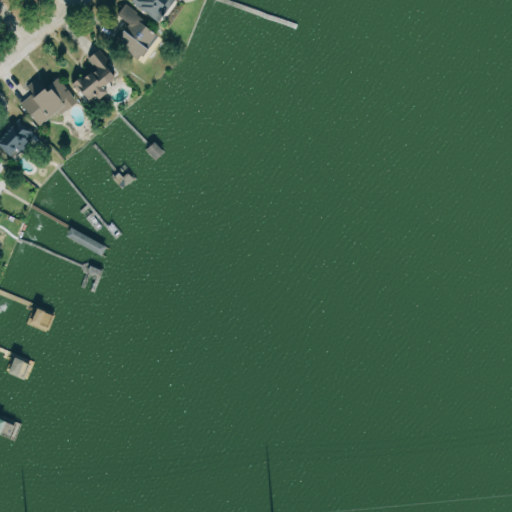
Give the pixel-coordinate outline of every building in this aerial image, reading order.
[(163,22),(180,0),(135,0),(136,0),(163,22)] [(131,22),(122,48),(149,57),(158,29),(146,25),(145,27),(131,22)] [(76,83),(81,92),(88,88),(96,103),(114,92),(110,85),(117,80),(101,52),(90,58),(98,71),(76,83)] [(46,127),(79,98),(61,78),(53,85),(49,81),(44,85),(38,79),(30,86),(36,93),(25,102),(46,127)] [(4,135),(0,131),(0,141),(16,157),(38,134),(22,118),(4,135)] [(48,329),(53,312),(43,309),(38,326),(48,329)]
